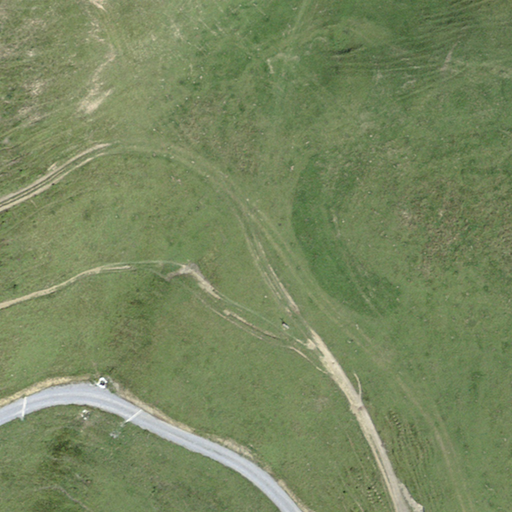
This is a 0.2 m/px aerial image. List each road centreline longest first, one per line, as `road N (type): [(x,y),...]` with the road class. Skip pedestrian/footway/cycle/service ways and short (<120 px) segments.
road 1 (track): [(0,206),(92,153),(149,146),(184,158),(229,197),(277,286),(337,371)]
road 2 (track): [(293,511),(259,472),(75,394),(0,417)]
road 3 (track): [(337,371),(406,511)]
